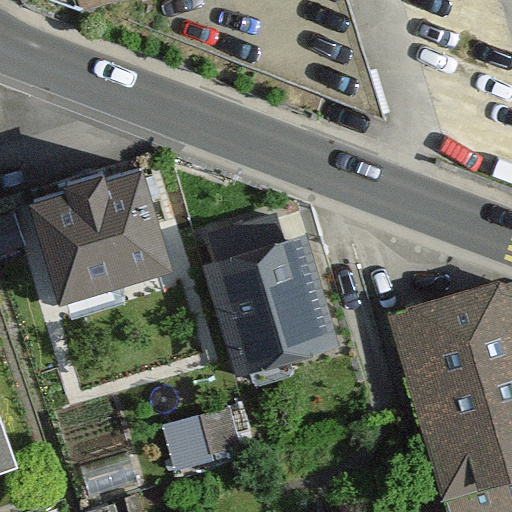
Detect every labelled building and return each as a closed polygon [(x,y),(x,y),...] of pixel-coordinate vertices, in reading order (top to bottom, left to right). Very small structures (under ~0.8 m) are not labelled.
[(57,0),(77,8),(101,0),(57,0)] [(16,190),(43,286),(153,255),(126,159),(16,190)] [(197,265),(232,366),(329,333),(294,232),(197,265)] [(511,276),(390,316),(453,511),(498,511),(511,508),(511,276)] [(219,450),(211,409),(174,416),(181,457),(219,450)] [(0,471),(11,468),(0,433),(0,471)]
